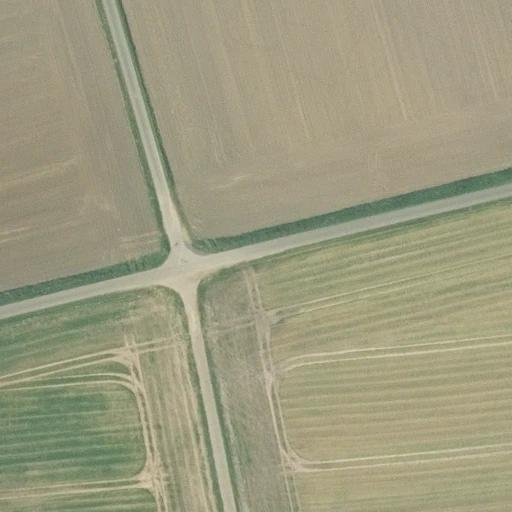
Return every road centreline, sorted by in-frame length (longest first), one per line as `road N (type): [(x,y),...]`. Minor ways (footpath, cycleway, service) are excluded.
road 1 (unclassified): [(511,189),(184,269)]
road 2 (unclassified): [(184,269),(107,0)]
road 3 (track): [(184,269),(230,511)]
road 4 (unclassified): [(184,269),(0,313)]
